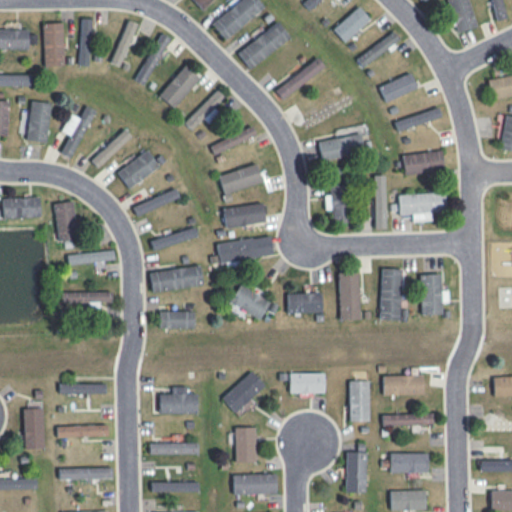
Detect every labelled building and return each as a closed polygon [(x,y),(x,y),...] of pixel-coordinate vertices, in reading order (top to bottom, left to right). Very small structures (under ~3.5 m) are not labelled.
[(192,0),(200,9),(210,0),(192,0)] [(263,6),(257,0),(237,0),(210,23),(223,39),(263,6)] [(306,9),(317,0),(301,0),(300,1),(306,9)] [(445,0),(456,32),(476,26),(467,0),(445,0)] [(489,0),(492,20),(503,18),(499,0),(489,0)] [(369,18),(357,5),(331,29),(343,42),(369,18)] [(88,64),(90,18),(79,17),(77,64),(88,64)] [(109,62),(118,66),(136,23),(127,19),(109,62)] [(289,38),(277,21),(236,51),(247,67),(289,38)] [(41,23),(43,66),(62,65),(61,22),(41,23)] [(0,48),(26,49),(27,29),(0,28),(0,48)] [(398,39),(393,31),(355,58),(360,66),(398,39)] [(133,79),(142,84),(169,37),(160,32),(133,79)] [(281,99),(323,65),(316,56),(274,90),(281,99)] [(172,107),(198,77),(183,64),(157,95),(172,107)] [(384,101),(416,87),(409,72),(377,86),(384,101)] [(0,85),(29,85),(29,73),(0,73),(0,85)] [(511,94),(511,74),(486,80),(490,99),(511,94)] [(183,123),(190,129),(202,117),(206,121),(216,111),(212,107),(222,96),(215,89),(183,123)] [(25,140),(45,142),(49,101),(29,100),(25,140)] [(59,153),(69,158),(94,109),(85,104),(78,118),(69,113),(60,130),(68,134),(59,153)] [(393,121),(396,130),(439,116),(436,107),(393,121)] [(497,148),(511,150),(511,115),(504,114),(497,148)] [(208,144),(212,153),(255,135),(251,126),(208,144)] [(90,160),(96,167),(130,135),(123,128),(90,160)] [(320,160),(362,152),(358,133),(316,140),(320,160)] [(115,169),(126,187),(158,167),(147,150),(115,169)] [(442,170),(440,150),(401,153),(402,173),(442,170)] [(217,173),(222,192),(260,183),(256,164),(217,173)] [(383,174),(372,175),(373,228),(384,228),(383,174)] [(329,194),(323,194),(324,209),(330,209),(330,222),(344,222),(343,185),(328,185),(329,194)] [(135,215),(178,197),(174,188),(132,206),(135,215)] [(397,214),(410,214),(411,221),(430,220),(430,211),(443,211),(443,192),(397,193),(397,214)] [(0,198),(1,217),(39,216),(38,196),(0,198)] [(51,202),(56,240),(75,238),(71,200),(51,202)] [(223,226),(264,223),(262,203),(222,206),(223,226)] [(196,235),(193,226),(149,240),(152,250),(196,235)] [(215,243),(218,262),(272,253),(269,234),(215,243)] [(66,253),(66,263),(113,260),(112,250),(66,253)] [(202,284),(198,264),(148,272),(151,292),(202,284)] [(398,320),(400,268),(380,268),(378,319),(398,320)] [(338,319),(358,319),(357,271),(337,271),(338,319)] [(439,290),(439,273),(418,273),(419,314),(440,313),(440,301),(446,301),(446,290),(439,290)] [(257,319),(268,302),(239,282),(228,299),(257,319)] [(60,302),(87,301),(87,308),(98,308),(98,301),(111,301),(111,291),(60,291),(60,302)] [(320,292),(285,293),(286,312),(320,312),(320,292)] [(192,310),(158,310),(158,328),(192,328),(192,310)] [(263,384),(250,370),(220,398),(234,412),(263,384)] [(323,372),(287,373),(288,392),(323,391),(323,372)] [(421,374),(381,375),(382,395),(422,394),(421,374)] [(511,375),(491,376),(492,396),(511,395),(511,375)] [(368,421),(367,380),(348,380),(348,421),(368,421)] [(104,393),(104,383),(58,382),(58,392),(104,393)] [(158,413),(195,412),(195,392),(185,392),(185,385),(171,385),(171,392),(158,392),(158,413)] [(42,448),(41,407),(21,408),(22,448),(42,448)] [(381,413),(381,425),(431,424),(431,412),(381,413)] [(106,424),(55,425),(55,436),(106,435),(106,424)] [(253,426),(233,427),(234,461),(254,461),(253,426)] [(148,454),(197,453),(197,442),(148,442),(148,454)] [(344,492),(364,492),(365,451),(344,451),(344,492)] [(426,452),(388,452),(389,472),(426,471),(426,452)] [(511,471),(511,459),(479,459),(478,470),(511,471)] [(58,478),(111,478),(110,467),(58,467),(58,478)] [(275,493),(274,473),(231,474),(232,494),(275,493)] [(0,477),(0,488),(35,488),(35,477),(0,477)] [(150,481),(150,491),(196,491),(196,481),(150,481)] [(424,508),(423,489),(389,490),(389,509),(424,508)] [(511,509),(511,489),(489,490),(489,509),(511,509)]
